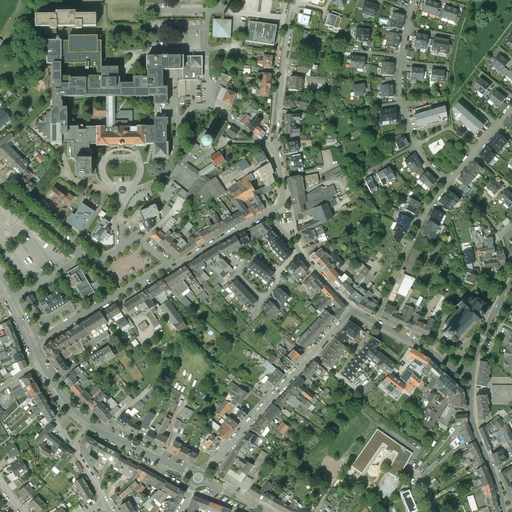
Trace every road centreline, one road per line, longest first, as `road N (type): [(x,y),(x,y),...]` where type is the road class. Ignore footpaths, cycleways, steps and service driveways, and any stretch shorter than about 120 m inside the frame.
road 1 (residential): [(197,479),(311,355)]
road 2 (residential): [(168,264),(31,344)]
road 3 (residential): [(275,150),(294,0)]
road 4 (residential): [(470,373),(471,421),(503,511)]
road 5 (residential): [(353,309),(470,373)]
road 6 (residential): [(197,479),(85,424)]
